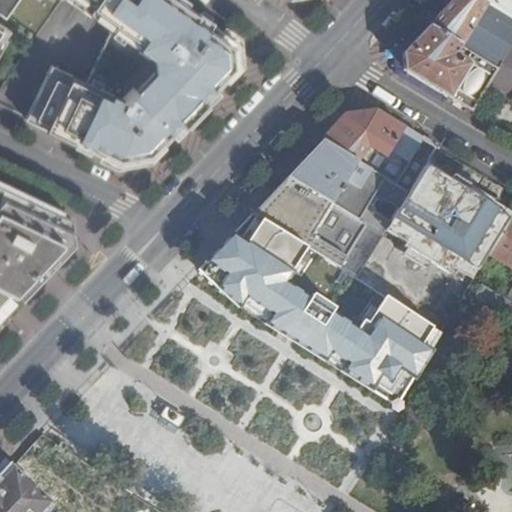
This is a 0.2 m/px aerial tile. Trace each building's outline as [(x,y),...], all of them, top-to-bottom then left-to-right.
[(0,0),(0,9),(5,13),(10,7),(0,0)] [(181,134),(209,103),(206,102),(223,86),(243,66),(240,42),(179,0),(68,0),(89,16),(90,14),(111,28),(84,83),(50,68),(25,120),(118,165),(153,158),(169,141),(179,131),(181,134)] [(511,12),(492,0),(454,0),(451,3),(433,22),(502,67),(511,50),(511,12)] [(511,0),(492,0),(511,12),(511,0)] [(502,67),(433,22),(417,38),(406,51),(408,67),(476,109),(495,79),(502,67)] [(511,50),(502,67),(495,79),(511,89),(511,50)] [(378,107),(345,114),(325,136),(412,189),(439,145),(378,107)] [(412,189),(325,136),(310,152),(291,172),(367,219),(385,231),(412,189)] [(367,219),(291,172),(275,189),(266,199),(256,209),(344,263),(360,230),(367,219)] [(62,257),(76,242),(71,220),(0,185),(0,284),(25,297),(49,271),(62,257)] [(227,239),(192,277),(297,348),(398,406),(415,379),(442,334),(344,263),(256,209),(227,239)] [(511,218),(492,251),(511,261),(511,218)] [(385,231),(367,219),(360,230),(379,241),(385,231)] [(507,320),(511,312),(511,288),(508,295),(477,276),(466,295),(507,320)] [(0,322),(25,297),(0,284),(0,322)] [(0,480),(0,511),(85,511),(94,504),(25,454),(0,480)]
